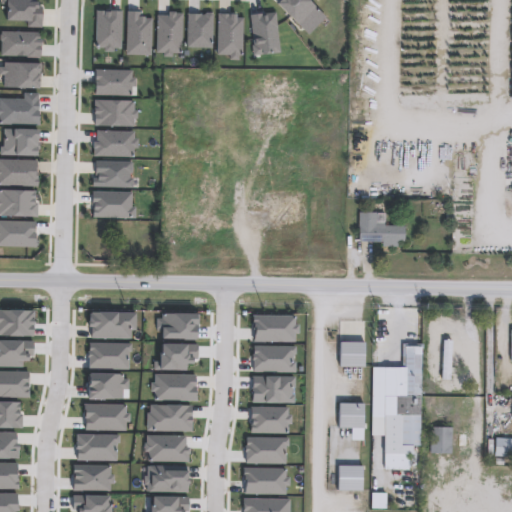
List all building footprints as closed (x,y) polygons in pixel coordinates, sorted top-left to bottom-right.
[(318,11),(307,0),(275,0),(274,2),(300,28),(318,11)] [(6,20),(30,20),(30,2),(6,2),(6,20)] [(149,11),(124,11),(124,54),(149,54),(149,11)] [(181,12),(155,12),(155,55),(181,55),(181,12)] [(211,47),(211,12),(185,12),(185,47),(211,47)] [(242,58),(242,13),(215,13),(215,58),(242,58)] [(0,31),(0,57),(39,57),(39,31),(0,31)] [(93,95),(132,95),(132,69),(93,69),(93,95)] [(288,118),(263,118),(263,81),(288,81),(288,118)] [(0,159),(0,185),(36,185),(36,159),(0,159)] [(302,190),(302,225),(247,224),(246,209),(264,209),(264,189),(302,190)] [(133,217),(133,191),(90,191),(90,217),(133,217)] [(406,225),(405,244),(356,241),(358,210),(378,211),(378,223),(406,225)] [(454,336),(454,343),(463,343),(464,360),(454,361),(453,379),(443,378),(444,363),(436,363),(436,335),(454,336)] [(16,341),(0,341),(0,359),(16,359),(16,341)] [(362,344),(362,369),(337,367),(338,345),(362,344)] [(421,345),(421,448),(412,456),(383,455),(383,370),(394,370),(394,398),(403,398),(405,345),(421,345)] [(363,406),(362,429),(337,428),(338,404),(363,406)] [(452,428),(452,455),(430,454),(430,427),(452,428)] [(511,438),(511,457),(492,456),(493,437),(511,438)] [(358,473),(358,493),(340,491),(340,468),(358,473)] [(511,499),(495,499),(495,488),(511,488),(511,499)]
